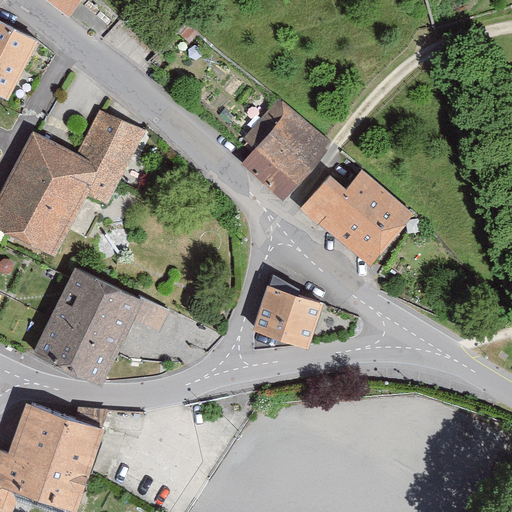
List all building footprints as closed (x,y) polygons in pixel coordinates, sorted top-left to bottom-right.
[(50,0),(73,19),(90,0),(50,0)] [(44,39),(0,16),(0,92),(13,99),(44,39)] [(234,157),(285,197),(331,139),(281,99),(234,157)] [(154,133),(105,108),(81,152),(40,130),(0,206),(0,230),(61,262),(95,197),(115,208),(154,133)] [(375,267),(421,213),(366,166),(350,184),(337,172),(307,208),(375,267)] [(176,310),(81,262),(37,348),(104,382),(137,316),(168,329),(176,310)] [(329,304),(276,284),(260,325),(314,345),(329,304)] [(78,511),(112,426),(32,403),(15,451),(0,450),(0,511),(10,511),(17,493),(76,511),(78,511)]
